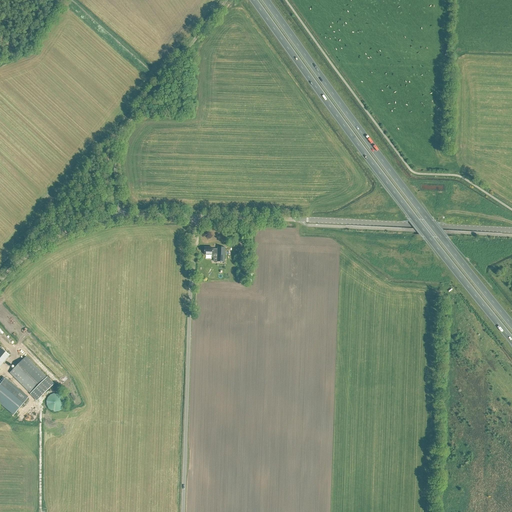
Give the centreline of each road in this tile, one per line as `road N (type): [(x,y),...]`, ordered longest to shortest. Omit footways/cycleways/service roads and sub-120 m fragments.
road 1 (trunk): [(253,0),(511,339)]
road 2 (trunk): [(511,324),(265,0)]
road 3 (unclassified): [(120,216),(116,142),(227,0)]
road 4 (tertiary): [(511,230),(303,220)]
road 5 (tertiary): [(120,216),(303,220)]
road 6 (tertiary): [(0,280),(48,241),(120,216)]
